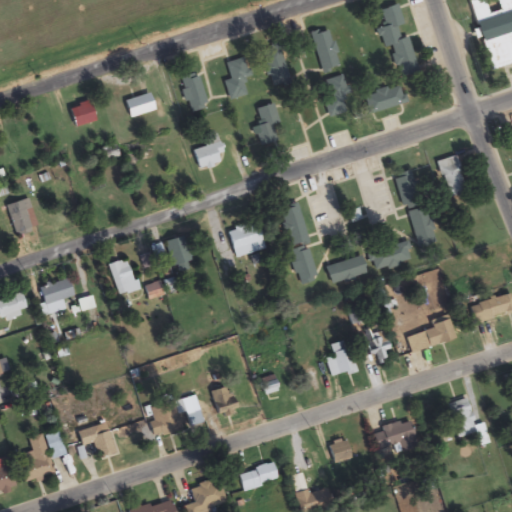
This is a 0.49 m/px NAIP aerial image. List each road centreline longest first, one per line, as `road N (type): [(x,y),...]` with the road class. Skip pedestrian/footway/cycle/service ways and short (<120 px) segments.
road 1 (residential): [(0,264),(511,99)]
road 2 (residential): [(23,511),(511,347)]
road 3 (residential): [(0,105),(325,0)]
road 4 (residential): [(511,231),(434,0)]
